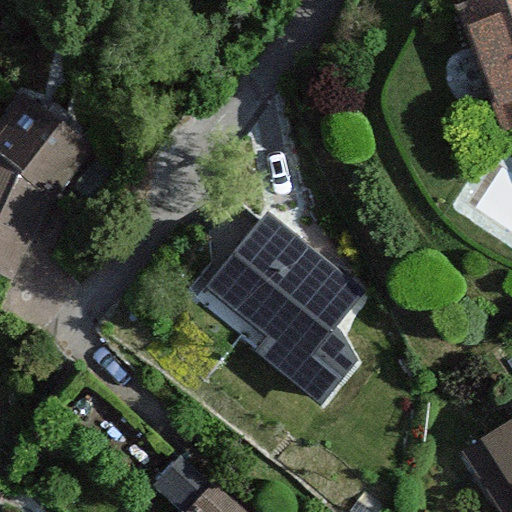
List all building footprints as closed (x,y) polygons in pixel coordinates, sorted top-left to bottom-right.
[(511,0),(508,0),(510,2),(473,16),(508,111),(511,109),(511,0)] [(79,152),(12,112),(0,133),(0,253),(15,262),(79,152)] [(365,292),(271,212),(207,286),(265,336),(253,350),(322,408),(362,361),(337,324),(365,292)] [(511,511),(511,427),(473,451),(509,511),(511,511)] [(245,511),(211,479),(178,511),(245,511)]
